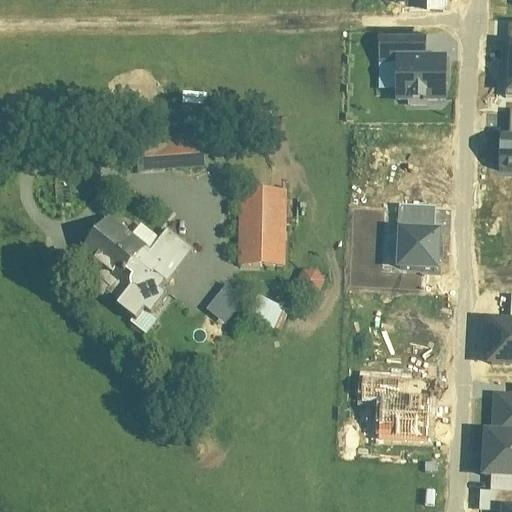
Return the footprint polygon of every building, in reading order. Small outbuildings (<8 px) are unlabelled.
[(392,57),(427,58),(427,35),(380,35),(380,67),(392,67),(392,57)] [(501,95),(511,95),(511,44),(509,44),(503,44),(501,95)] [(392,103),(444,104),(444,58),(427,58),(392,57),(392,67),(392,103)] [(495,171),(511,171),(511,136),(509,137),(495,137),(495,171)] [(384,182),(433,184),(435,140),(386,138),(384,182)] [(206,171),(206,142),(139,143),(140,173),(206,171)] [(239,192),(238,269),(285,269),(286,192),(239,192)] [(436,211),(401,209),(399,234),(434,235),(436,211)] [(112,217),(75,264),(111,292),(107,298),(137,321),(131,328),(149,342),(161,327),(155,322),(171,302),(164,296),(199,251),(170,229),(163,238),(143,222),(134,234),(112,217)] [(397,270),(436,271),(437,235),(434,235),(399,234),(397,270)] [(511,289),(511,236),(500,236),(499,258),(491,260),(489,288),(511,289)] [(300,271),(299,293),(321,293),(321,271),(300,271)] [(228,286),(208,315),(229,329),(249,300),(228,286)] [(264,304),(253,326),(274,336),(284,314),(264,304)] [(491,323),(489,368),(511,369),(511,324),(491,323)] [(412,382),(364,381),(364,404),(382,405),(380,445),(432,447),(434,400),(412,399),(412,382)] [(476,479),(511,481),(511,394),(491,394),(489,431),(478,431),(476,479)]
